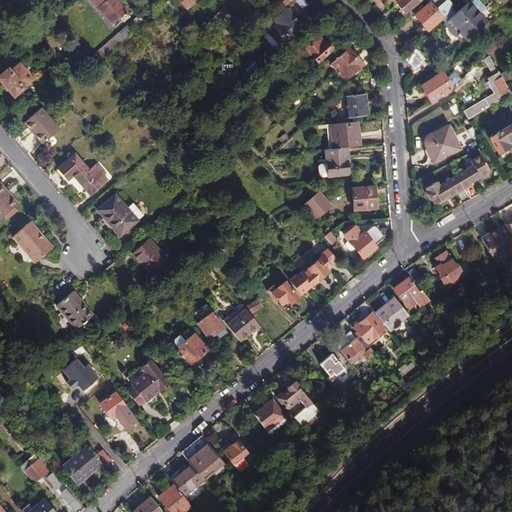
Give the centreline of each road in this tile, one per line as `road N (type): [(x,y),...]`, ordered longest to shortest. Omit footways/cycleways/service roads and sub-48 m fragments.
road 1 (residential): [(403,249),(97,511)]
road 2 (residential): [(343,0),(390,56),(403,249)]
road 3 (tertiary): [(505,348),(316,511)]
road 4 (residential): [(0,138),(80,231),(84,259)]
road 5 (residential): [(403,249),(511,187)]
